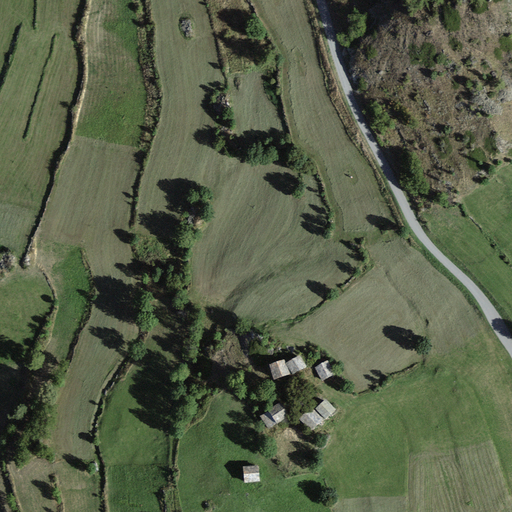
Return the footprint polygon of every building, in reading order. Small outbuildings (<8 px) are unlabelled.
[(299,360),(288,367),(295,379),(306,372),(299,360)] [(273,383),(287,379),(282,365),(269,369),(273,383)] [(328,365),(316,371),(323,386),(335,380),(328,365)] [(326,404),(317,412),(327,423),(336,414),(326,404)] [(269,432),(288,419),(280,407),(261,420),(269,432)] [(301,421),(311,434),(322,426),(312,413),(301,421)] [(259,482),(257,467),(243,469),(244,484),(259,482)]
